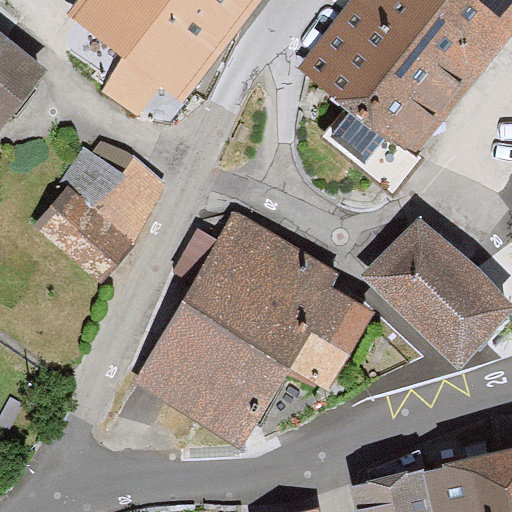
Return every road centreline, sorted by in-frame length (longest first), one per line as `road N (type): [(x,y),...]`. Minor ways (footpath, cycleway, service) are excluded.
road 1 (residential): [(58,507),(88,413),(190,174)]
road 2 (residential): [(325,442),(269,465),(115,480),(58,507)]
road 3 (residential): [(511,259),(454,215),(424,210),(341,228),(288,200)]
road 4 (residential): [(511,396),(325,442)]
road 5 (residential): [(288,200),(279,176),(281,13)]
road 6 (residential): [(190,174),(281,13)]
